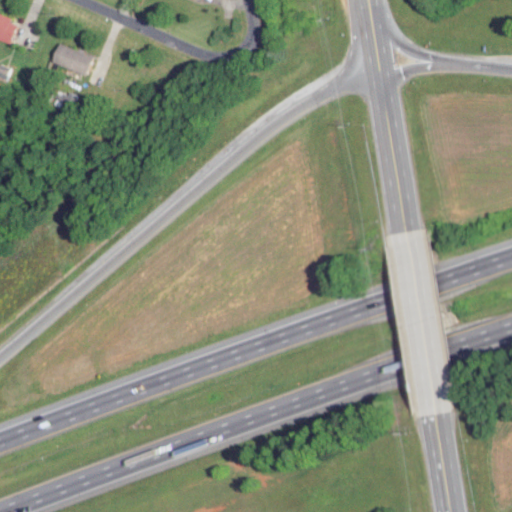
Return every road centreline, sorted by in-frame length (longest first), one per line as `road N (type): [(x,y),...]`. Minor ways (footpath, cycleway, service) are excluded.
road 1 (motorway): [(511,271),(0,451)]
road 2 (motorway): [(2,511),(511,336)]
road 3 (motorway): [(378,65),(288,115),(0,356)]
road 4 (tertiary): [(407,236),(367,0)]
road 5 (tertiary): [(438,418),(407,236)]
road 6 (residential): [(79,0),(193,50),(238,53)]
road 7 (motorway): [(511,66),(378,65)]
